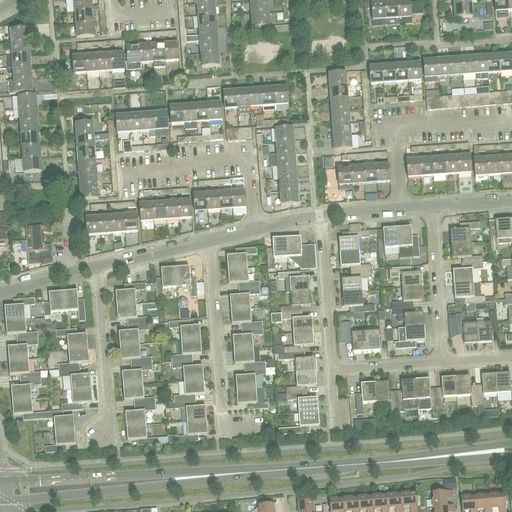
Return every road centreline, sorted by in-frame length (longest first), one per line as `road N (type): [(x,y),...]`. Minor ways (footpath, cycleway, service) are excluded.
road 1 (tertiary): [(249,472),(511,450)]
road 2 (tertiary): [(2,498),(249,472)]
road 3 (tertiary): [(249,472),(2,482)]
road 4 (residential): [(248,418),(219,419),(214,412),(200,234)]
road 5 (residential): [(90,423),(99,405),(88,265)]
road 6 (residential): [(324,364),(314,210)]
road 7 (residential): [(433,355),(425,202)]
